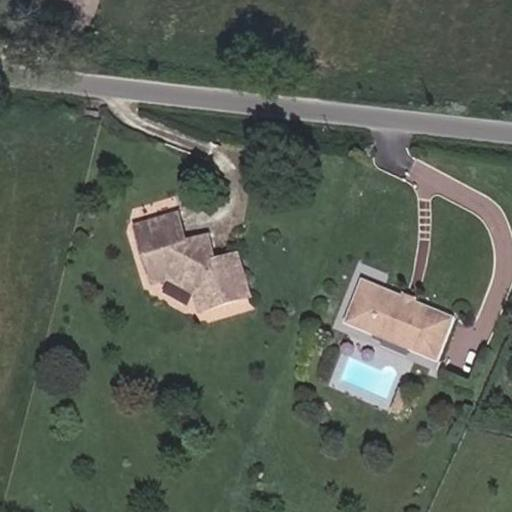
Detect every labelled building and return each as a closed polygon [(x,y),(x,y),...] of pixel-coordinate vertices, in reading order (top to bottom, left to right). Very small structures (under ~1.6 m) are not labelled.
[(198,319),(257,300),(240,253),(222,260),(213,233),(189,240),(180,211),(132,228),(147,277),(164,272),(168,288),(191,301),(198,319)] [(164,272),(147,277),(152,291),(168,288),(164,272)] [(342,329),(371,342),(375,333),(411,349),(407,358),(435,369),(455,322),(362,282),(342,329)] [(371,342),(407,358),(411,349),(375,333),(371,342)] [(396,390),(387,415),(400,420),(409,395),(396,390)] [(400,420),(387,415),(385,419),(398,424),(400,420)]
